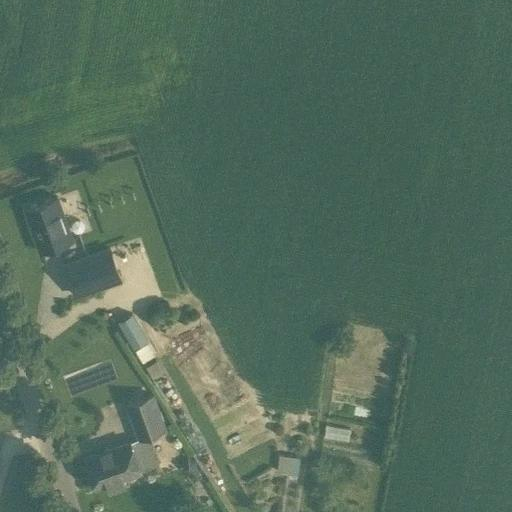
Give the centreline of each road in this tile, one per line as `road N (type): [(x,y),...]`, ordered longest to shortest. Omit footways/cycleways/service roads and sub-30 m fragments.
road 1 (track): [(132,293),(248,511)]
road 2 (unclassified): [(71,511),(0,316)]
road 3 (track): [(304,511),(336,323)]
